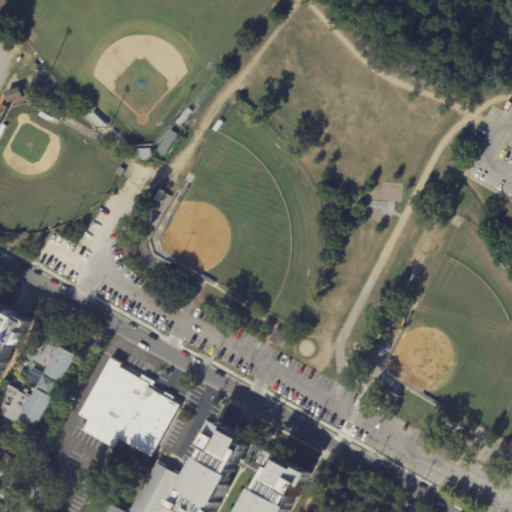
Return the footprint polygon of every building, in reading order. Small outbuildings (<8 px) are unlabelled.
[(24,98),(8,103),(5,92),(20,87),(24,98)] [(49,114),(28,102),(31,96),(53,107),(49,114)] [(8,108),(0,122),(0,105),(1,104),(8,108)] [(193,112),(180,126),(177,123),(189,108),(193,112)] [(48,116),(51,118),(49,121),(39,116),(41,112),(48,116)] [(93,113),(107,127),(103,131),(90,117),(93,113)] [(158,151),(171,130),(179,135),(165,156),(158,151)] [(138,158),(136,158),(136,150),(152,149),(152,157),(149,157),(149,160),(142,160),(142,158),(138,158)] [(122,168),(126,170),(121,177),(116,174),(120,167),(122,168)] [(157,192),(162,195),(158,202),(153,200),(157,192)] [(0,307),(29,322),(0,374),(0,307)] [(0,401),(9,385),(25,393),(27,388),(31,390),(33,386),(38,388),(49,369),(26,356),(41,328),(67,342),(65,347),(78,355),(39,426),(22,417),(19,423),(1,413),(0,414),(0,401)] [(290,337),(284,349),(270,341),(276,329),(290,337)] [(181,405),(177,414),(182,417),(174,430),(180,434),(166,459),(160,455),(163,449),(159,447),(153,458),(121,439),(117,447),(117,446),(116,448),(95,436),(94,438),(85,433),(86,432),(84,431),(90,420),(80,414),(112,358),(123,364),(121,367),(151,384),(149,387),(166,397),(168,394),(174,397),(172,400),(181,405)] [(187,421),(183,428),(179,426),(184,418),(188,420),(187,421)] [(170,511),(218,423),(251,441),(212,511),(170,511)] [(444,440),(459,447),(450,463),(416,445),(425,429),(444,440)] [(52,440),(43,455),(35,450),(44,435),(52,440)] [(40,456),(19,495),(0,484),(0,467),(7,454),(15,459),(17,454),(23,457),(20,461),(22,462),(28,450),(40,456)] [(243,511),(276,456),(312,477),(291,511),(243,511)] [(129,511),(157,463),(175,472),(151,511),(105,511),(111,502),(129,511)] [(50,491),(43,504),(24,493),(32,478),(51,489),(50,491)]
